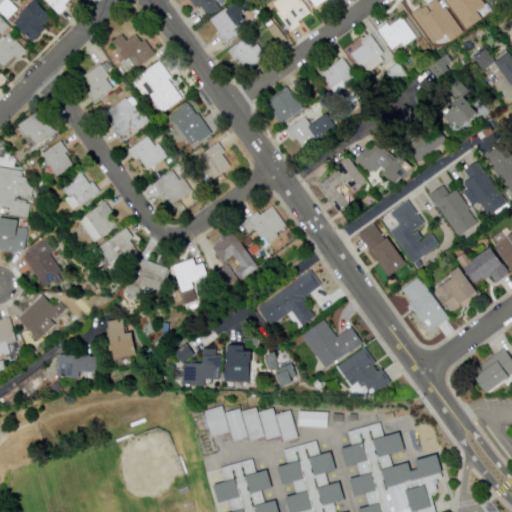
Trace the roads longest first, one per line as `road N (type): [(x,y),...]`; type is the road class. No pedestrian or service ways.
road 1 (residential): [(154,0),(467,430)]
road 2 (residential): [(278,171),(192,233),(166,235),(44,75)]
road 3 (residential): [(232,108),(374,0)]
road 4 (residential): [(0,119),(119,0)]
